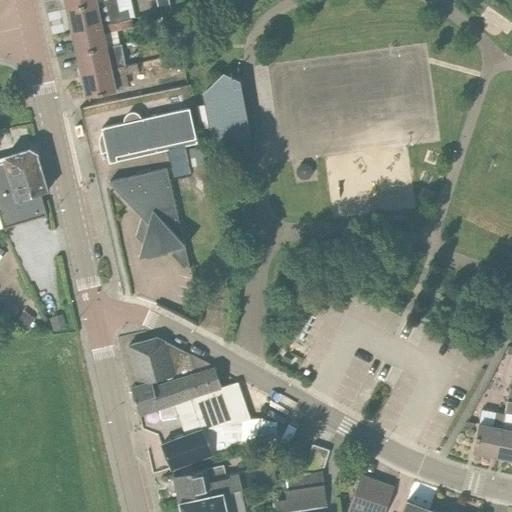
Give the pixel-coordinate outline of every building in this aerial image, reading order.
[(108,0),(67,8),(72,30),(131,16),(130,7),(121,9),(118,0),(108,0)] [(115,20),(72,30),(77,51),(106,45),(107,47),(120,44),(117,30),(133,27),(132,18),(115,22),(115,20)] [(106,45),(77,51),(82,73),(136,60),(135,55),(110,60),(107,47),(106,45)] [(136,60),(82,73),(87,95),(111,90),(116,89),(128,86),(126,74),(139,72),(136,60)] [(224,76),(202,98),(212,138),(235,149),(252,135),(244,89),(224,76)] [(209,128),(220,133),(220,132),(210,127),(206,105),(214,97),(213,96),(205,104),(204,105),(203,105),(197,106),(201,129),(207,128),(209,128)] [(99,143),(101,152),(101,153),(107,151),(109,163),(197,143),(189,108),(101,128),(102,132),(100,135),(99,139),(99,143)] [(48,191),(37,152),(30,148),(5,155),(4,153),(0,156),(0,203),(12,208),(23,205),(21,198),(48,191)] [(166,167),(128,177),(108,182),(142,217),(139,227),(145,234),(139,256),(171,249),(189,268),(190,268),(185,246),(166,167)] [(26,331),(35,317),(24,311),(15,324),(26,331)] [(63,314),(50,319),(53,330),(66,326),(63,314)] [(189,353),(157,337),(128,345),(138,385),(132,386),(139,414),(158,408),(174,403),(213,388),(221,386),(215,366),(195,373),(189,353)] [(185,435),(180,437),(162,444),(162,445),(161,445),(170,468),(172,467),(213,453),(205,433),(251,421),(238,385),(222,390),(221,386),(213,388),(174,403),(185,435)] [(504,412),(496,457),(511,460),(511,390),(509,390),(504,412)] [(496,457),(504,412),(495,411),(495,426),(479,423),(473,453),(496,457)] [(313,444),(302,474),(323,471),(329,450),(313,444)] [(224,466),(174,475),(180,501),(241,488),(276,480),(272,465),(227,474),(224,466)] [(285,477),(287,490),(272,493),(274,511),(289,511),(326,506),(323,485),(322,473),(323,471),(302,474),(285,477)] [(384,511),(394,488),(378,482),(361,476),(348,511),(384,511)] [(245,511),(241,488),(180,501),(182,511),(245,511)] [(430,511),(431,511),(407,501),(402,511),(430,511)]
